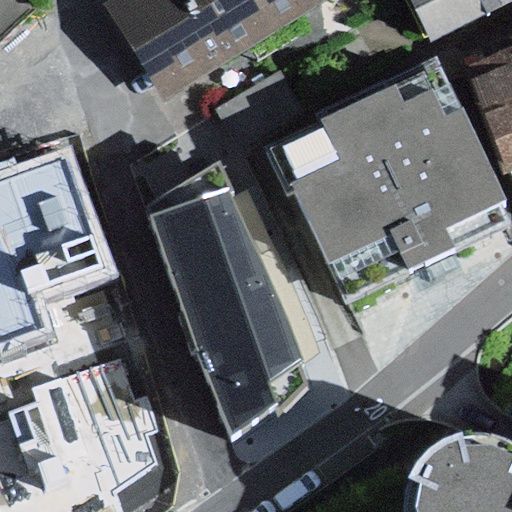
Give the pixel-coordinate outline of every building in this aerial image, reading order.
[(121,0),(105,10),(167,109),(328,8),(322,0),(121,0)] [(511,0),(405,0),(432,51),(511,9),(511,0)] [(511,47),(463,67),(505,183),(511,180),(511,47)] [(511,225),(441,74),(270,153),(347,313),(511,234),(511,225)] [(282,77),(217,111),(240,152),(303,116),(282,77)] [(0,366),(51,351),(35,295),(96,277),(59,153),(0,170),(0,366)] [(233,193),(160,220),(230,445),(281,410),(274,380),(303,359),(233,193)] [(135,401),(119,362),(30,391),(36,409),(0,423),(0,511),(118,511),(115,498),(158,471),(148,440),(158,436),(146,396),(135,401)] [(408,502),(406,511),(511,511),(511,459),(492,450),(472,448),(450,453),(431,465),(417,482),(408,502)]
